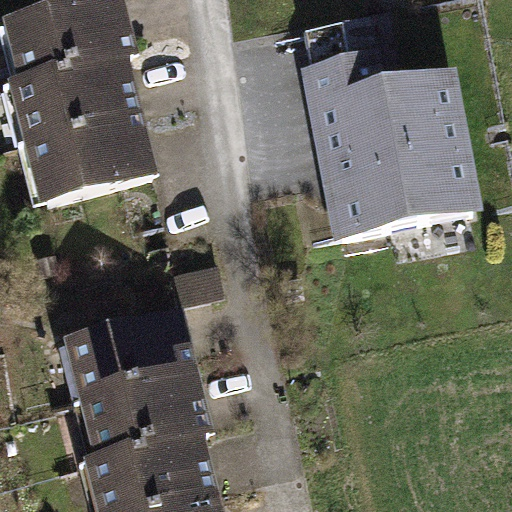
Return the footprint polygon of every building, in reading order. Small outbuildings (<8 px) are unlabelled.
[(14,29),(29,89),(124,64),(134,62),(119,3),(14,29)] [(364,28),(305,39),(344,243),(474,218),(449,86),(378,100),(364,28)] [(139,123),(124,64),(29,89),(19,91),(34,150),(139,123)] [(154,183),(139,123),(34,150),(49,209),(154,183)] [(75,349),(90,407),(195,381),(179,322),(75,349)] [(90,407),(105,466),(200,442),(210,439),(195,381),(90,407)] [(93,469),(104,511),(166,511),(215,500),(200,442),(105,466),(93,469)] [(217,511),(215,500),(166,511),(217,511)]
